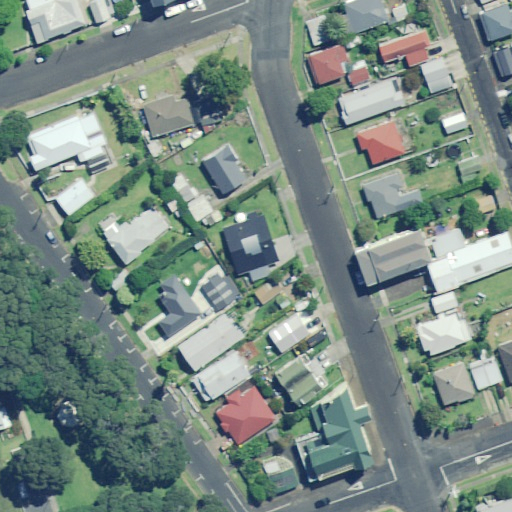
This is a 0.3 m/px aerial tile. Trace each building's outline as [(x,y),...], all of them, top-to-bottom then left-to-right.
[(23,0),(22,1),(37,41),(87,23),(77,0),(23,0)] [(115,15),(110,0),(95,0),(89,2),(95,22),(115,15)] [(390,19),(382,0),(356,0),(344,5),(355,32),(390,19)] [(511,9),(510,10),(507,0),(479,10),(489,39),(511,31),(511,9)] [(409,17),(405,6),(393,10),(397,21),(409,17)] [(333,39),(326,15),(307,21),(314,44),(333,39)] [(429,45),(421,23),(408,28),(410,34),(379,46),(385,61),(405,54),(410,65),(429,58),(425,46),(429,45)] [(317,83),(346,74),(345,70),(351,68),(342,43),(308,55),(317,83)] [(511,44),(494,51),(502,75),(511,70),(511,44)] [(448,74),(442,57),(422,65),(428,81),(448,74)] [(370,78),(365,65),(349,71),(354,84),(370,78)] [(395,91),(391,80),(339,98),(347,122),(405,102),(401,89),(395,91)] [(173,105),(170,95),(143,104),(153,136),(196,123),(189,100),(173,105)] [(223,119),(217,96),(195,102),(201,125),(223,119)] [(468,126),(463,110),(442,118),(448,133),(468,126)] [(106,142),(94,113),(79,119),(78,115),(27,135),(35,155),(32,156),(36,168),(78,151),(81,160),(87,158),(90,167),(108,160),(101,144),(106,142)] [(404,151),(392,117),(354,130),(360,147),(367,144),(373,162),(404,151)] [(238,158),(228,143),(203,157),(223,192),(246,178),(235,160),(238,158)] [(483,167),(478,155),(459,163),(464,175),(483,167)] [(403,186),(398,171),(361,183),(366,199),(372,197),(378,216),(417,203),(413,191),(399,195),(397,188),(403,186)] [(188,184),(180,174),(173,179),(181,190),(188,184)] [(68,183),(63,176),(47,186),(52,193),(68,183)] [(94,194),(82,178),(56,197),(69,213),(94,194)] [(194,186),(180,193),(184,201),(198,194),(194,186)] [(207,228),(223,218),(217,208),(213,211),(203,194),(187,204),(197,220),(201,217),(207,228)] [(181,204),(174,196),(171,198),(162,205),(171,214),(181,204)] [(168,227),(153,206),(129,225),(123,217),(103,232),(126,262),(141,251),(139,249),(168,227)] [(279,260),(264,214),(224,227),(239,274),(279,260)] [(432,258),(420,226),(356,249),(368,282),(432,258)] [(429,265),(438,291),(511,264),(511,242),(507,229),(466,244),(460,227),(432,237),(441,261),(429,265)] [(202,313),(175,274),(161,283),(168,294),(162,298),(171,311),(159,319),(170,334),(202,313)] [(283,289),(275,277),(255,291),(263,303),(283,289)] [(238,298),(225,280),(211,289),(224,308),(238,298)] [(457,305),(453,291),(432,298),(436,312),(457,305)] [(418,325),(429,354),(471,338),(460,309),(418,325)] [(244,335),(227,311),(178,345),(195,369),(244,335)] [(310,332),(300,317),(282,330),(292,345),(310,332)] [(511,337),(497,343),(511,382),(511,381),(511,337)] [(279,356),(270,343),(251,356),(260,369),(279,356)] [(207,400),(250,373),(242,361),(247,358),(240,347),(192,377),(207,400)] [(304,351),(274,372),(283,384),(270,393),(277,402),(289,393),(293,398),(298,395),(303,401),(327,384),(320,373),(325,370),(316,358),(312,361),(304,351)] [(502,380),(494,356),(470,364),(478,388),(502,380)] [(444,404),(474,394),(464,362),(434,372),(444,404)] [(276,417),(252,383),(241,391),(239,388),(227,397),(230,402),(215,412),(237,444),(276,417)] [(355,405),(347,383),(310,408),(320,431),(305,436),(310,450),(303,453),(311,479),(373,458),(361,420),(372,416),(367,401),(355,405)] [(58,411),(58,413),(58,416),(59,417),(60,419),(61,420),(63,421),(65,422),(67,423),(69,423),(71,423),(73,423),(75,422),(76,421),(78,420),(79,418),(80,416),(81,414),(81,412),(81,410),(81,408),(80,406),(79,405),(78,403),(76,402),(74,401),(72,400),(70,400),(68,400),(66,400),(64,401),(62,402),(61,403),(60,405),(59,407),(58,409),(58,411)] [(9,403),(0,405),(0,429),(15,425),(9,403)] [(298,484),(290,461),(278,465),(276,459),(264,463),(275,493),(298,484)] [(30,495),(23,480),(13,485),(20,500),(30,495)] [(511,511),(511,496),(505,499),(503,492),(488,497),(490,502),(477,506),(478,511),(511,511)]
